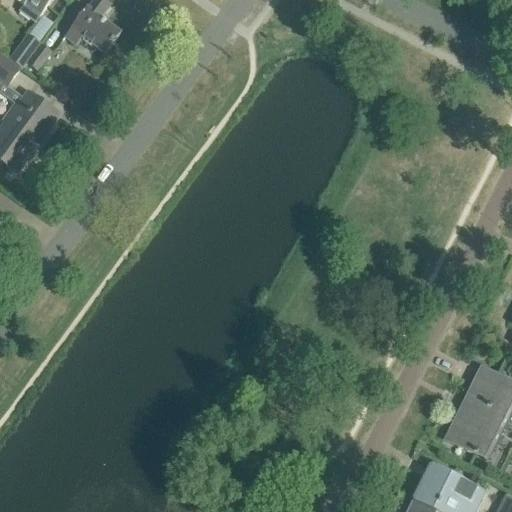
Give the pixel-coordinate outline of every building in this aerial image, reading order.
[(22,8),(39,21),(54,0),(19,0),(25,4),(22,8)] [(119,38),(99,23),(109,9),(97,0),(96,0),(87,13),(85,12),(64,41),(75,49),(81,42),(103,59),(119,38)] [(20,72),(21,73),(39,48),(26,38),(7,63),(20,72)] [(51,54),(41,46),(26,66),(36,73),(51,54)] [(0,82),(0,83),(8,89),(20,72),(7,63),(0,57),(0,82)] [(6,126),(0,133),(0,162),(18,176),(60,119),(28,96),(27,95),(24,101),(19,107),(17,105),(15,106),(15,107),(3,123),(6,126)] [(448,443),(488,463),(511,415),(511,386),(484,372),(448,443)] [(475,511),(485,494),(431,466),(431,468),(430,467),(422,482),(425,484),(415,503),(413,502),(408,511),(475,511)] [(511,511),(511,500),(506,497),(498,511),(511,511)]
